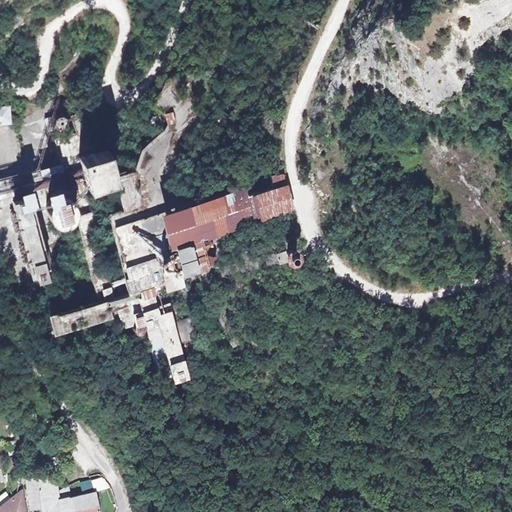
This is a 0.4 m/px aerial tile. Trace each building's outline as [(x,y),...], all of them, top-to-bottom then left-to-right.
[(15,74),(20,67),(10,60),(5,68),(15,74)] [(70,111),(67,99),(56,102),(59,113),(70,111)] [(248,113),(242,108),(235,116),(241,121),(248,113)] [(75,129),(86,126),(89,125),(85,109),(71,112),(75,129)] [(172,112),(165,114),(168,125),(175,123),(172,112)] [(181,354),(188,352),(178,341),(193,336),(187,315),(174,318),(171,308),(168,309),(150,236),(162,232),(157,213),(153,197),(141,201),(139,194),(125,198),(127,204),(108,209),(112,225),(123,271),(122,271),(126,288),(117,290),(92,187),(103,185),(100,161),(100,138),(86,126),(75,129),(66,131),(65,129),(35,137),(39,152),(31,154),(39,186),(37,187),(40,200),(42,200),(70,302),(53,306),(49,291),(41,293),(53,345),(108,330),(105,317),(116,314),(113,304),(129,300),(134,319),(142,317),(154,359),(162,357),(167,374),(181,371),(184,382),(193,379),(191,368),(185,369),(181,354)] [(161,126),(138,147),(149,156),(171,137),(161,126)] [(150,181),(149,156),(138,147),(132,163),(136,183),(150,181)] [(196,236),(291,212),(283,182),(259,188),(258,184),(205,198),(177,206),(186,239),(196,236)] [(42,262),(32,228),(22,231),(32,265),(42,262)] [(297,255),(297,252),(296,250),(296,248),(288,240),(202,263),(195,265),(201,279),(296,258),(297,255)] [(409,253),(409,262),(428,262),(428,252),(422,252),(422,245),(413,245),(413,253),(409,253)] [(237,342),(213,285),(205,288),(229,345),(237,342)] [(132,322),(127,308),(117,312),(123,326),(132,322)] [(201,347),(193,336),(178,341),(188,352),(194,360),(201,367),(212,376),(256,413),(263,404),(235,379),(211,359),(201,347)] [(299,402),(297,388),(275,391),(276,405),(299,402)] [(307,421),(304,408),(293,409),(295,423),(307,421)] [(68,427),(64,419),(56,423),(59,431),(68,427)] [(276,433),(278,437),(287,432),(287,431),(271,424),(269,427),(277,431),(276,433)] [(296,447),(287,432),(278,437),(270,443),(279,458),(296,447)] [(67,469),(65,459),(53,461),(55,471),(67,469)] [(53,472),(43,473),(46,492),(57,490),(53,472)] [(58,489),(57,490),(46,492),(43,473),(27,475),(30,497),(28,498),(30,511),(98,511),(93,491),(72,495),(70,483),(58,489)] [(174,484),(170,476),(162,480),(166,488),(174,484)] [(26,511),(23,489),(11,497),(2,503),(0,505),(0,511),(26,511)] [(7,491),(0,496),(0,500),(2,503),(11,497),(7,491)]
